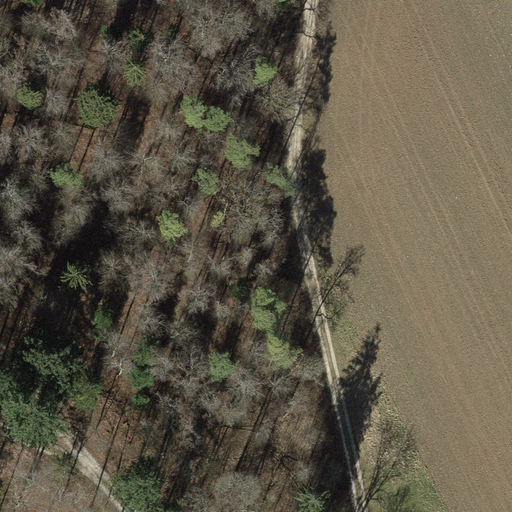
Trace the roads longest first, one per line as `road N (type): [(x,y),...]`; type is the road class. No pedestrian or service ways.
road 1 (track): [(365,511),(299,223),(296,50),(306,0)]
road 2 (track): [(0,351),(123,511)]
